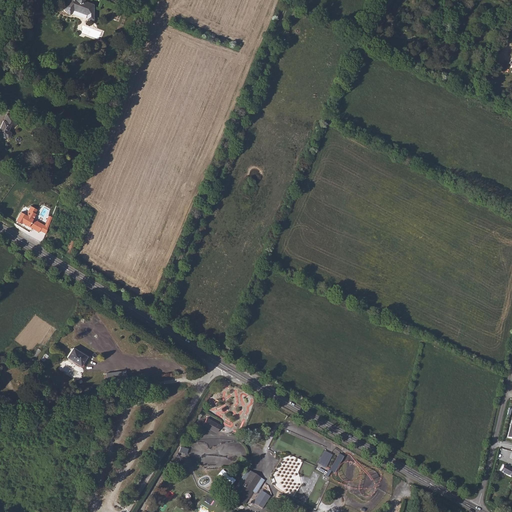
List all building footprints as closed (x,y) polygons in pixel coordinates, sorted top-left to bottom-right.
[(67,0),(62,7),(66,11),(69,8),(74,10),(87,14),(87,19),(93,19),(94,5),(83,1),(83,0),(67,0)] [(0,130),(0,135),(5,138),(12,124),(15,126),(18,119),(7,114),(4,121),(3,120),(0,127),(0,128),(1,129),(0,130)] [(16,220),(21,224),(22,222),(39,232),(43,225),(34,219),(37,212),(36,211),(37,209),(32,206),(31,207),(30,206),(26,214),(21,211),(16,220)] [(66,251),(72,255),(79,238),(75,237),(73,240),(71,239),(66,251)] [(66,356),(81,366),(87,358),(73,347),(66,356)] [(113,369),(115,377),(135,374),(133,366),(113,369)] [(202,425),(214,431),(218,424),(206,417),(202,425)] [(181,445),(179,451),(187,454),(189,448),(181,445)] [(237,468),(241,470),(243,467),(244,467),(250,456),(246,454),(244,458),(243,458),(237,468)] [(231,486),(236,479),(222,469),(217,476),(231,486)] [(243,485),(250,472),(248,470),(240,483),(243,485)] [(243,485),(234,500),(244,505),(253,491),(261,478),(250,472),(243,485)] [(253,491),(256,493),(264,480),(261,478),(253,491)] [(166,489),(156,509),(161,511),(165,511),(170,502),(165,500),(170,491),(166,489)] [(289,493),(297,497),(308,503),(309,501),(290,491),(289,493)] [(286,505),(283,511),(289,511),(293,505),(297,497),(289,493),(284,504),(286,505)] [(297,497),(293,505),(307,511),(311,504),(308,503),(297,497)]
